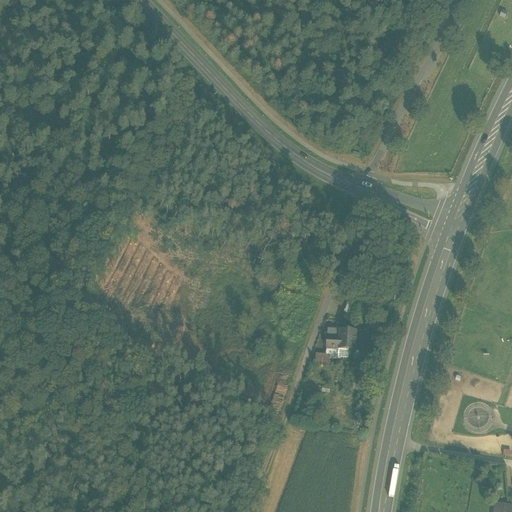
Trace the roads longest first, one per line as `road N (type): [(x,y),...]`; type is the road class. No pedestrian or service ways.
road 1 (track): [(249,511),(364,191)]
road 2 (primary): [(138,0),(261,127),(364,191)]
road 3 (primary): [(383,511),(414,360),(455,228)]
road 4 (primary): [(455,228),(511,91)]
road 5 (tertiary): [(423,76),(364,191)]
